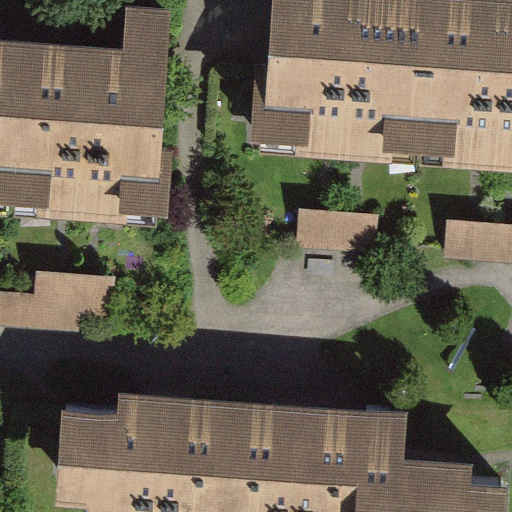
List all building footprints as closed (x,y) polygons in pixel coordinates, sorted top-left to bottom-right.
[(511,0),(273,0),(267,145),(511,156),(511,0)] [(0,203),(166,214),(179,8),(125,5),(123,37),(0,29),(0,203)] [(387,212),(314,211),(313,246),(386,247),(387,212)] [(511,226),(454,223),(453,254),(511,256),(511,226)] [(0,323),(121,327),(122,274),(38,271),(37,294),(0,292),(0,323)] [(122,409),(66,406),(62,498),(88,499),(101,511),(499,511),(500,480),(463,478),(464,452),(407,449),(409,403),(123,392),(122,409)]
